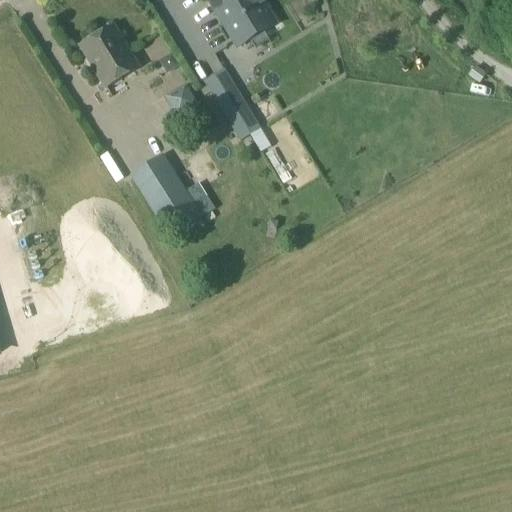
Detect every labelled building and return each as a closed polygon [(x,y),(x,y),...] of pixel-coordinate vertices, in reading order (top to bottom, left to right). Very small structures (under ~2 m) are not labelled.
[(207,0),(216,15),(222,12),(241,0),(207,0)] [(258,0),(241,0),(222,12),(242,46),(274,26),(258,0)] [(152,40),(166,34),(151,2),(137,8),(152,40)] [(113,30),(80,49),(105,91),(138,72),(113,30)] [(166,75),(178,67),(170,55),(158,63),(166,75)] [(469,78),(480,86),(486,77),(476,69),(469,78)] [(143,98),(148,118),(172,112),(167,92),(143,98)] [(100,153),(105,163),(145,144),(140,134),(100,153)] [(163,160),(132,180),(165,230),(192,212),(196,210),(187,196),(163,160)] [(66,164),(0,176),(0,195),(69,182),(66,164)] [(192,212),(181,220),(187,229),(212,212),(198,190),(187,196),(196,210),(192,212)]
